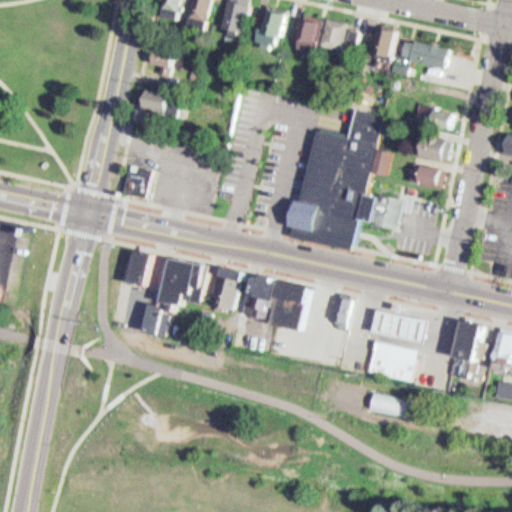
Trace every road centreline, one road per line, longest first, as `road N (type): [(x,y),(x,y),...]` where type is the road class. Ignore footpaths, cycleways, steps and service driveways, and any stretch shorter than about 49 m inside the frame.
road 1 (primary): [(511,302),(0,193)]
road 2 (tertiary): [(28,511),(86,233)]
road 3 (residential): [(504,21),(450,289)]
road 4 (tertiary): [(90,212),(139,0)]
